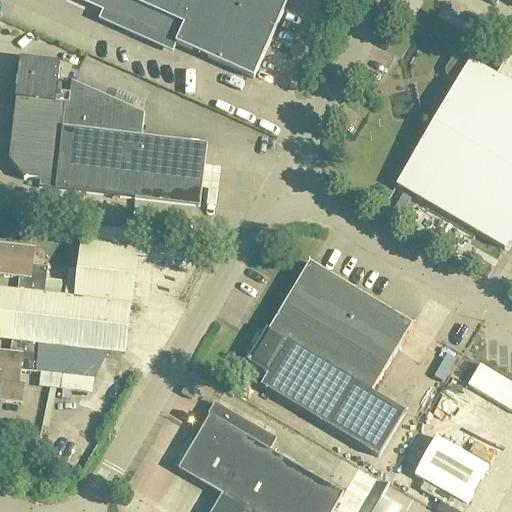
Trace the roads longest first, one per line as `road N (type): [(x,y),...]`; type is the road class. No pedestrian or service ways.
road 1 (unclassified): [(77,511),(273,176)]
road 2 (unclassified): [(511,317),(273,176)]
road 3 (unclassified): [(273,176),(378,0)]
